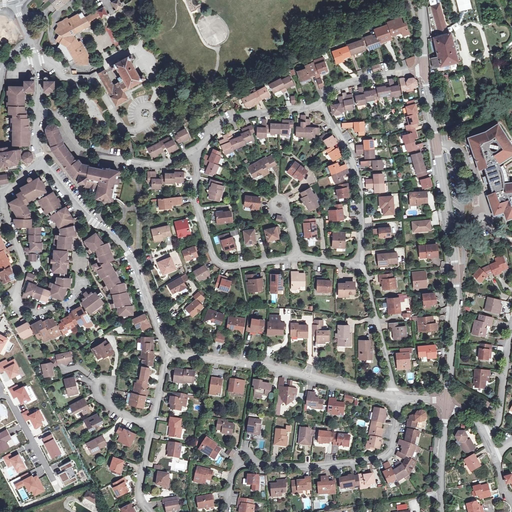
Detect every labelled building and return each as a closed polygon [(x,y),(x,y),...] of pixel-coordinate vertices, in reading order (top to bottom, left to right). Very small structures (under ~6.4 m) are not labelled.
[(49,0),(58,10),(68,0),(49,0)] [(116,10),(126,4),(124,1),(121,2),(119,0),(114,0),(112,2),(116,10)] [(469,0),(455,0),(459,11),(472,8),(469,0)] [(454,48),(450,32),(447,33),(440,4),(427,7),(431,37),(430,37),(431,41),(436,40),(436,46),(432,47),(433,52),(438,52),(438,55),(433,56),(433,58),(431,58),(433,68),(458,62),(454,48)] [(97,10),(97,11),(85,17),(82,12),(68,20),(67,18),(57,24),(58,26),(55,31),(56,33),(60,35),(58,38),(62,40),(61,43),(57,48),(53,46),(52,48),(57,50),(59,51),(61,53),(63,55),(65,57),(66,59),(68,61),(74,58),(77,64),(88,65),(88,55),(85,55),(85,50),(80,41),(78,43),(76,38),(73,37),(75,32),(89,25),(108,15),(103,7),(97,10)] [(388,22),(390,29),(392,34),(393,36),(397,34),(396,33),(402,30),(402,32),(403,35),(409,33),(405,23),(403,24),(401,17),(388,22)] [(376,35),(379,43),(391,38),(390,35),(387,25),(375,30),(376,35)] [(364,38),(366,43),(367,43),(369,49),(376,47),(375,44),(379,43),(376,35),(372,36),(372,35),(364,38)] [(364,44),(362,39),(347,45),(347,46),(350,55),(358,52),(359,53),(365,51),(364,50),(366,50),(364,44)] [(350,55),(347,46),(332,52),(336,61),(343,58),(350,55)] [(105,69),(98,73),(116,105),(128,98),(124,91),(145,79),(143,75),(139,77),(130,60),(133,58),(131,55),(110,66),(112,70),(117,67),(124,80),(114,85),(105,69)] [(406,59),(409,68),(411,67),(412,66),(413,66),(413,65),(414,64),(414,62),(415,61),(415,56),(406,59)] [(315,62),(311,63),(315,74),(316,78),(320,76),(319,73),(321,73),(322,74),(325,73),(325,71),(327,71),(324,62),(320,63),(320,61),(321,61),(320,59),(314,61),(315,62)] [(378,64),(371,66),(372,67),(374,72),(380,70),(378,64)] [(9,98),(9,103),(9,114),(13,114),(13,118),(13,122),(13,126),(13,145),(28,146),(28,142),(30,142),(30,135),(28,135),(28,125),(28,118),(26,118),(26,111),(24,111),(25,91),(34,91),(34,81),(33,81),(33,80),(34,80),(35,79),(35,78),(35,77),(34,77),(34,76),(33,76),(32,76),(31,76),(31,77),(31,78),(31,79),(31,81),(28,81),(25,81),(24,87),(9,87),(9,98)] [(290,76),(281,80),(286,88),(294,84),(290,76)] [(45,91),(53,91),(54,81),(47,81),(48,80),(48,79),(48,78),(48,77),(47,77),(46,77),(45,77),(44,78),(44,79),(44,80),(45,80),(45,91)] [(287,90),(286,88),(281,80),(280,78),(269,84),(274,93),(281,89),(283,92),(287,90)] [(404,82),(400,83),(402,90),(406,89),(405,87),(409,87),(410,88),(411,88),(412,88),(413,88),(414,87),(415,87),(415,86),(416,86),(416,85),(416,84),(416,83),(416,82),(416,81),(415,80),(414,79),(413,79),(412,78),(411,78),(410,79),(409,79),(408,80),(404,81),(404,82)] [(392,96),(394,96),(395,94),(397,94),(398,95),(401,94),(399,85),(393,86),(392,85),(394,84),(393,79),(389,79),(388,79),(390,87),(391,94),(392,96)] [(265,86),(257,90),(259,92),(255,94),(258,101),(262,99),(270,95),(265,86)] [(377,88),(377,89),(378,97),(391,94),(390,87),(386,88),(385,86),(377,88)] [(364,94),(366,101),(375,99),(375,97),(378,97),(377,89),(364,92),(364,93),(364,94)] [(254,92),(253,90),(246,93),(248,95),(242,98),(247,107),(249,106),(249,104),(251,103),(252,104),(253,105),(252,106),(259,102),(258,101),(255,94),(254,92)] [(342,96),(345,110),(347,109),(348,108),(351,107),(352,109),(354,108),(352,94),(346,95),(346,92),(342,93),(342,96)] [(366,101),(364,94),(355,96),(357,105),(366,103),(366,101)] [(345,111),(345,110),(342,96),(338,96),(339,103),(331,105),(332,114),(335,114),(335,113),(338,112),(339,113),(341,113),(341,112),(345,111)] [(408,115),(415,113),(417,113),(414,100),(407,102),(408,106),(406,106),(408,115)] [(407,130),(408,129),(415,128),(418,127),(417,122),(418,122),(415,113),(408,115),(407,116),(409,124),(406,125),(407,130)] [(296,136),(305,136),(305,128),(306,119),(306,115),(301,115),(301,127),(296,127),(296,136)] [(311,135),(312,137),(315,137),(315,134),(319,134),(319,128),(309,128),(309,126),(310,126),(310,119),(306,119),(305,128),(305,136),(307,137),(308,135),(311,135)] [(286,132),(286,134),(289,134),(289,127),(293,127),(293,120),(283,120),(283,124),(280,124),(280,131),(280,133),(282,133),(282,132),(286,132)] [(364,135),(363,121),(359,122),(347,123),(342,123),(342,127),(354,127),(354,131),(358,131),(358,135),(364,135)] [(85,183),(89,166),(89,165),(81,163),(78,159),(76,160),(64,144),(64,143),(58,127),(57,126),(57,125),(56,125),(56,124),(55,124),(55,123),(54,123),(53,123),(52,123),(51,123),(50,124),(49,125),(48,125),(47,126),(47,127),(46,128),(46,129),(46,130),(46,131),(46,132),(53,149),(52,150),(60,159),(73,177),(78,178),(78,181),(85,183)] [(274,132),(275,133),(280,133),(280,131),(280,124),(271,123),(271,125),(267,125),(267,126),(267,127),(266,133),(270,133),(271,132),(274,132)] [(244,133),(241,134),(244,141),(245,143),(253,139),(251,133),(254,131),(252,125),(242,129),(244,133)] [(493,130),(493,131),(471,139),(481,171),(486,169),(500,164),(511,156),(511,144),(500,125),(493,130)] [(263,135),(264,136),(266,137),(266,133),(267,127),(264,127),(262,127),(258,127),(257,136),(259,136),(260,135),(263,135)] [(403,136),(404,137),(405,138),(406,140),(405,142),(405,144),(414,141),(415,141),(414,138),(417,137),(415,128),(408,129),(409,133),(403,135),(403,136)] [(186,137),(188,138),(190,137),(185,129),(177,133),(178,135),(175,136),(178,143),(183,140),(184,139),(186,137)] [(226,134),(227,134),(233,149),(245,144),(245,143),(244,141),(241,134),(237,136),(237,137),(234,139),(230,132),(226,134)] [(329,148),(333,145),(337,143),(332,135),(329,136),(327,133),(325,134),(321,137),(323,141),(324,140),(329,148)] [(233,150),(233,149),(227,134),(223,136),(224,139),(225,141),(224,141),(223,139),(220,141),(225,154),(233,150)] [(159,142),(163,148),(166,146),(169,152),(177,148),(173,139),(170,141),(169,137),(159,142)] [(364,140),(365,149),(370,149),(374,148),(373,139),(364,140)] [(408,151),(412,150),(419,148),(423,147),(422,143),(415,145),(414,141),(405,144),(408,151)] [(163,148),(159,142),(148,148),(152,156),(154,155),(154,154),(157,152),(158,153),(164,150),(163,148)] [(333,145),(329,148),(326,150),(333,161),(341,156),(336,148),(335,149),(333,145)] [(0,167),(3,167),(6,166),(5,166),(8,165),(8,169),(8,170),(18,169),(16,159),(21,159),(19,149),(11,151),(10,152),(8,152),(7,147),(0,147),(0,167)] [(374,157),(374,148),(370,149),(365,149),(365,158),(374,157)] [(419,148),(412,150),(413,154),(411,155),(414,163),(423,161),(419,148)] [(203,159),(205,159),(217,164),(220,156),(219,155),(220,152),(213,149),(210,156),(205,154),(203,159)] [(33,153),(30,151),(25,151),(22,155),(23,159),(27,162),(32,162),(34,158),(33,153)] [(269,172),(266,168),(265,166),(267,165),(268,167),(270,166),(275,163),(272,157),(266,160),(265,158),(265,157),(248,167),(254,177),(262,173),(263,175),(269,172)] [(217,164),(205,159),(204,164),(208,165),(205,174),(212,176),(213,173),(215,174),(218,165),(217,164)] [(381,163),(382,162),(382,160),(360,161),(361,166),(373,165),(373,170),(383,169),(382,167),(381,166),(381,163)] [(423,161),(414,163),(416,172),(418,172),(419,176),(426,174),(423,161)] [(295,162),(289,169),(294,174),(294,175),(296,177),(300,180),(307,171),(295,162)] [(328,166),(332,174),(347,168),(346,164),(339,166),(337,162),(328,166)] [(500,164),(486,169),(494,194),(506,185),(506,181),(506,178),(505,174),(504,170),(502,167),(500,164)] [(102,169),(89,166),(85,183),(85,186),(98,189),(96,198),(112,201),(112,198),(114,198),(116,193),(114,193),(117,183),(119,178),(117,178),(118,170),(103,167),(102,169)] [(349,172),(347,168),(332,174),(335,183),(344,179),(342,175),(349,172)] [(294,174),(289,169),(287,172),(295,178),(296,177),(294,175),(294,174)] [(180,180),(181,181),(183,181),(183,172),(174,171),(174,173),(174,181),(176,181),(177,180),(180,180)] [(161,188),(161,183),(161,178),(156,178),(156,172),(152,172),(152,174),(148,174),(148,182),(152,182),(152,188),(161,188)] [(174,181),(174,173),(165,173),(165,175),(161,175),(161,178),(161,183),(174,183),(174,181)] [(374,174),(374,183),(383,182),(383,173),(374,174)] [(30,227),(31,227),(31,219),(30,219),(30,212),(25,204),(28,202),(28,201),(37,195),(41,202),(45,209),(47,212),(49,211),(53,217),(55,221),(58,227),(66,223),(67,226),(72,225),(74,225),(79,224),(82,222),(78,216),(74,218),(73,220),(70,216),(65,206),(64,207),(63,206),(60,201),(59,201),(58,201),(52,191),(50,187),(44,177),(45,176),(43,174),(40,175),(41,176),(31,181),(30,182),(20,187),(22,191),(16,194),(17,195),(18,197),(15,199),(9,202),(16,215),(16,218),(15,219),(16,227),(29,227),(30,227)] [(426,174),(419,176),(423,188),(432,186),(429,177),(427,177),(426,174)] [(9,175),(0,176),(0,184),(9,183),(8,178),(10,178),(9,175)] [(218,195),(221,196),(223,191),(221,190),(223,186),(216,184),(210,182),(209,187),(210,187),(209,191),(210,192),(208,198),(217,200),(218,195)] [(384,192),(383,182),(374,183),(375,192),(384,192)] [(349,196),(348,191),(347,187),(349,187),(348,183),(339,185),(340,189),(337,190),(338,198),(349,196)] [(511,184),(506,185),(494,194),(489,195),(495,214),(505,210),(508,220),(511,218),(511,184)] [(305,203),(308,208),(318,203),(316,199),(317,198),(315,193),(313,195),(312,193),(309,188),(301,192),(304,197),(302,197),(305,203)] [(416,205),(417,205),(417,203),(419,202),(426,202),(425,191),(409,192),(410,205),(411,205),(411,208),(416,208),(416,205)] [(253,208),(254,208),(258,208),(259,203),(259,200),(259,197),(246,196),(245,205),(251,206),(253,206),(253,208)] [(380,207),(383,207),(386,207),(386,214),(394,214),(393,196),(380,197),(380,207)] [(159,209),(169,208),(169,202),(170,202),(170,200),(172,200),(173,204),(182,203),(181,197),(174,197),(160,199),(158,199),(159,209)] [(343,219),(342,205),(334,205),(335,211),(329,211),(330,220),(343,219)] [(216,212),(217,223),(232,221),(231,210),(223,212),(216,212)] [(187,229),(185,219),(175,222),(179,237),(190,234),(189,229),(187,229)] [(314,219),(303,220),(305,237),(314,236),(313,230),(315,230),(314,219)] [(422,231),(426,230),(431,230),(430,220),(412,221),(413,230),(422,230),(422,231)] [(56,239),(55,238),(54,256),(51,256),(50,265),(53,265),(53,272),(54,272),(54,277),(57,278),(56,283),(50,281),(49,286),(52,287),(51,290),(50,295),(53,296),(57,297),(62,299),(63,295),(65,290),(65,286),(70,286),(70,281),(68,281),(68,277),(64,276),(64,272),(87,274),(88,255),(88,254),(87,254),(85,253),(84,252),(68,251),(68,250),(72,250),(73,243),(71,243),(71,239),(71,237),(70,235),(74,234),(73,230),(72,225),(67,226),(59,228),(61,236),(59,236),(59,237),(58,238),(57,239),(56,239)] [(154,239),(162,237),(170,235),(168,226),(151,229),(154,239)] [(29,227),(29,235),(40,235),(40,231),(41,231),(41,227),(31,227),(30,227),(29,227)] [(268,241),(281,237),(278,227),(265,230),(268,241)] [(386,227),(376,228),(377,233),(379,233),(380,236),(390,236),(390,227),(389,227),(386,227)] [(246,243),(256,242),(254,229),(244,231),(246,243)] [(119,278),(117,275),(116,272),(115,270),(113,271),(108,261),(113,259),(109,246),(107,247),(105,242),(103,243),(102,239),(100,240),(96,234),(95,232),(95,233),(94,231),(90,234),(91,236),(90,237),(86,239),(85,240),(90,248),(87,249),(88,252),(91,251),(94,249),(95,249),(97,254),(98,256),(100,261),(102,266),(96,270),(101,278),(102,277),(106,285),(105,286),(104,286),(104,287),(104,288),(105,288),(105,289),(106,289),(107,289),(107,288),(108,288),(111,288),(114,303),(112,303),(111,304),(111,305),(112,306),(113,306),(114,306),(115,307),(118,306),(119,314),(123,314),(128,314),(132,314),(132,304),(128,305),(128,300),(128,297),(127,292),(126,288),(125,283),(124,282),(120,283),(119,278)] [(343,237),(345,237),(345,233),(333,232),(333,247),(343,248),(343,237)] [(220,241),(222,240),(225,250),(235,247),(232,237),(230,237),(228,233),(219,236),(220,241)] [(41,250),(41,246),(42,246),(42,242),(41,242),(40,242),(30,242),(30,247),(25,247),(25,252),(32,252),(32,250),(41,250)] [(419,246),(420,256),(427,255),(427,257),(437,256),(436,244),(419,246)] [(197,256),(195,252),(193,247),(182,251),(186,260),(197,256)] [(0,265),(2,270),(9,267),(11,266),(8,260),(7,257),(3,250),(0,251),(0,265)] [(378,254),(379,264),(387,263),(397,262),(396,252),(378,254)] [(501,269),(508,266),(503,256),(496,259),(497,262),(490,265),(491,265),(494,272),(495,276),(502,273),(502,271),(501,269)] [(164,274),(175,269),(170,257),(158,262),(162,271),(163,271),(164,274)] [(204,265),(194,271),(199,280),(202,278),(203,279),(206,277),(205,276),(209,274),(204,265)] [(487,275),(494,272),(491,265),(481,269),(480,268),(474,276),(481,282),(487,275)] [(14,276),(9,267),(2,270),(0,270),(0,278),(2,284),(7,281),(6,279),(14,276)] [(414,288),(424,287),(424,283),(423,275),(425,275),(425,271),(413,272),(414,288)] [(292,290),(297,290),(301,286),(305,286),(305,274),(300,274),(300,275),(299,275),(299,272),(292,272),(292,290)] [(185,273),(181,276),(185,282),(189,279),(185,273)] [(379,274),(380,280),(383,280),(383,282),(382,282),(382,283),(383,289),(396,287),(395,278),(392,278),(391,273),(379,274)] [(280,284),(280,280),(280,274),(270,275),(270,293),(277,293),(276,290),(282,290),(282,284),(280,284)] [(230,281),(226,280),(223,279),(224,276),(219,275),(216,287),(219,288),(219,289),(228,291),(230,281)] [(262,278),(256,279),(254,280),(254,275),(246,276),(246,280),(248,280),(249,283),(247,283),(248,292),(253,291),(253,290),(262,288),(261,284),(263,284),(262,278)] [(167,284),(173,293),(179,289),(179,290),(186,287),(180,277),(167,284)] [(316,291),(322,292),(322,290),(327,290),(327,292),(330,292),(330,280),(320,280),(320,278),(317,278),(316,291)] [(339,296),(345,296),(345,293),(349,294),(355,293),(354,283),(349,283),(349,281),(346,282),(346,283),(339,284),(339,296)] [(33,282),(33,283),(29,282),(27,289),(25,289),(22,297),(26,298),(28,293),(33,295),(36,286),(37,285),(37,284),(33,282)] [(40,299),(43,289),(40,287),(40,286),(37,285),(36,286),(33,295),(33,296),(40,299)] [(47,290),(43,289),(40,299),(47,301),(48,299),(50,295),(51,290),(48,289),(47,290)] [(103,295),(98,289),(93,293),(92,292),(91,292),(90,292),(89,292),(91,295),(89,296),(87,292),(86,292),(85,292),(84,292),(83,293),(83,294),(83,295),(86,299),(84,300),(83,298),(82,298),(82,299),(82,300),(83,301),(81,303),(89,313),(92,311),(96,308),(98,306),(102,303),(103,302),(100,297),(103,295)] [(193,297),(196,299),(186,308),(193,316),(203,307),(198,302),(203,297),(198,292),(193,297)] [(435,304),(434,293),(423,293),(424,307),(430,306),(430,304),(435,304)] [(399,297),(387,298),(389,313),(400,312),(399,297)] [(500,305),(501,300),(488,297),(485,310),(500,314),(502,305),(500,305)] [(73,313),(77,320),(78,322),(80,326),(84,324),(88,327),(92,324),(86,313),(84,314),(83,311),(80,306),(72,311),(73,311),(73,313)] [(212,321),(216,322),(220,324),(223,314),(208,309),(204,321),(209,319),(212,320),(212,321)] [(69,315),(68,316),(61,320),(62,322),(58,324),(64,333),(68,331),(66,329),(75,325),(74,324),(73,322),(77,320),(73,313),(73,311),(69,313),(70,315),(69,315)] [(137,328),(140,326),(142,325),(143,329),(150,325),(144,314),(133,319),(137,328)] [(275,317),(270,317),(270,322),(268,322),(267,334),(274,334),(274,332),(283,332),(283,327),(283,323),(283,322),(280,322),(278,322),(278,317),(280,317),(280,315),(275,315),(275,317)] [(475,332),(475,334),(479,335),(480,333),(486,334),(488,325),(490,326),(492,318),(480,315),(478,321),(475,321),(474,329),(476,329),(475,332)] [(228,317),(227,323),(229,324),(228,327),(228,328),(233,329),(233,327),(237,328),(242,333),(244,318),(234,317),(234,318),(228,317)] [(21,320),(22,322),(23,324),(21,325),(17,327),(22,336),(32,331),(25,318),(21,320)] [(53,324),(55,323),(53,318),(49,320),(48,319),(42,322),(50,337),(51,338),(61,333),(56,325),(55,326),(53,324)] [(251,328),(257,329),(262,330),(264,320),(252,318),(251,320),(247,319),(246,330),(251,331),(251,328)] [(321,341),(324,341),(329,341),(329,331),(321,331),(321,326),(323,326),(323,319),(314,319),(314,325),(312,325),(312,335),(316,335),(316,343),(321,343),(321,341)] [(50,337),(42,322),(41,320),(31,325),(39,339),(42,337),(47,339),(50,337)] [(418,321),(418,325),(421,325),(421,331),(436,329),(436,323),(433,323),(430,324),(430,320),(418,321)] [(394,337),(400,336),(407,336),(406,326),(397,327),(397,322),(389,323),(390,328),(393,327),(394,337)] [(291,336),(298,336),(298,335),(301,335),(302,337),(307,337),(307,325),(295,325),(295,323),(291,323),(291,336)] [(338,337),(338,342),(345,342),(345,346),(351,346),(350,336),(348,336),(348,334),(348,325),(338,325),(338,334),(336,334),(336,337),(338,337)] [(142,350),(143,350),(153,351),(153,344),(152,344),(152,337),(141,337),(140,342),(142,343),(142,350)] [(99,357),(103,355),(107,352),(109,355),(114,352),(109,344),(107,344),(105,341),(92,349),(95,355),(97,354),(99,357)] [(359,341),(359,349),(361,349),(361,359),(372,359),(372,349),(370,349),(369,341),(359,341)] [(419,356),(428,355),(436,354),(435,344),(418,346),(419,356)] [(489,360),(489,359),(490,350),(492,350),(492,345),(481,344),(479,359),(489,360)] [(403,352),(401,353),(401,355),(396,356),(397,365),(401,365),(405,368),(410,367),(409,352),(411,352),(410,347),(403,348),(403,352)] [(152,366),(153,351),(143,350),(142,364),(148,365),(152,366)] [(56,355),(57,359),(58,363),(62,362),(66,365),(68,360),(71,360),(69,352),(66,352),(56,355)] [(6,359),(0,362),(0,369),(1,372),(6,369),(11,377),(20,373),(18,369),(19,368),(14,359),(10,361),(8,362),(6,359)] [(58,363),(57,359),(52,360),(50,362),(42,364),(44,375),(48,373),(49,375),(53,374),(51,367),(53,364),(56,366),(58,363)] [(142,366),(139,379),(147,381),(148,374),(149,370),(149,367),(148,367),(142,366)] [(175,382),(184,383),(184,382),(193,383),(195,372),(176,369),(175,382)] [(485,379),(487,380),(488,370),(476,369),(475,381),(476,381),(476,387),(485,388),(486,382),(485,381),(485,379)] [(65,385),(67,385),(67,389),(66,389),(68,395),(78,393),(77,388),(74,387),(73,383),(75,381),(74,377),(64,379),(65,385)] [(213,378),(212,386),(211,389),(211,394),(215,395),(215,393),(221,394),(223,380),(213,378)] [(147,381),(139,379),(137,379),(137,383),(135,383),(134,387),(136,388),(135,390),(134,394),(145,396),(147,396),(148,390),(146,389),(147,381)] [(240,389),(243,389),(245,381),(231,379),(229,391),(239,393),(240,389)] [(271,385),(264,384),(264,385),(261,384),(262,382),(254,380),(253,385),(255,386),(254,393),(256,394),(256,397),(261,398),(262,395),(270,396),(271,385)] [(17,383),(9,389),(13,398),(18,395),(22,403),(30,398),(29,396),(32,394),(27,385),(19,389),(17,383)] [(283,389),(279,388),(277,404),(281,405),(285,402),(287,405),(294,400),(294,399),(294,395),(296,395),(297,389),(291,388),(290,390),(283,389)] [(141,403),(144,403),(145,396),(134,394),(131,393),(129,404),(141,407),(141,403)] [(185,395),(173,393),(173,398),(171,397),(170,405),(172,405),(171,409),(180,411),(181,406),(186,407),(187,400),(184,400),(185,395)] [(311,408),(317,409),(317,406),(322,406),(323,401),(318,400),(318,399),(315,398),(315,394),(308,393),(307,405),(311,406),(311,408)] [(90,410),(83,398),(70,405),(74,412),(81,409),(84,413),(90,410)] [(332,414),(338,415),(338,412),(343,412),(344,404),(336,403),(336,399),(330,399),(328,412),(332,413),(332,414)] [(372,421),(382,423),(384,423),(386,410),(374,408),(374,410),(373,416),(372,421)] [(408,429),(414,430),(416,421),(417,421),(421,422),(426,421),(429,417),(428,412),(424,409),(418,410),(416,414),(415,415),(410,416),(411,420),(409,419),(406,428),(408,429)] [(25,411),(21,413),(25,421),(30,418),(35,427),(40,425),(39,422),(42,420),(37,411),(28,416),(25,411)] [(90,430),(98,426),(97,424),(101,422),(97,414),(84,421),(90,430)] [(169,426),(171,426),(173,427),(171,436),(180,438),(182,428),(180,428),(181,420),(171,418),(169,426)] [(224,423),(224,420),(219,419),(217,429),(222,430),(222,432),(226,433),(226,435),(232,436),(233,424),(226,423),(224,423)] [(252,432),(257,433),(258,430),(260,430),(262,420),(250,419),(248,433),(252,433),(252,432)] [(382,423),(372,421),(369,436),(371,437),(379,438),(381,429),(382,423)] [(299,444),(309,445),(309,440),(310,436),(310,430),(311,429),(301,428),(299,444)] [(124,429),(124,430),(122,433),(119,433),(119,436),(117,440),(120,441),(121,443),(122,442),(129,446),(132,441),(133,440),(132,438),(133,437),(135,434),(131,432),(130,431),(127,430),(124,429)] [(275,445),(284,445),(285,437),(286,436),(286,431),(286,430),(276,429),(275,445)] [(414,430),(408,429),(405,442),(414,446),(415,441),(416,437),(418,438),(420,432),(414,430)] [(6,430),(0,432),(0,451),(9,447),(6,441),(10,438),(6,430)] [(468,453),(474,449),(475,448),(470,440),(468,441),(467,439),(467,437),(467,436),(467,435),(466,433),(465,432),(463,431),(462,431),(460,432),(459,433),(458,435),(458,436),(458,438),(458,439),(460,440),(461,441),(462,441),(464,444),(461,445),(466,453),(468,453)] [(52,432),(40,439),(49,455),(61,449),(52,432)] [(334,442),(334,434),(335,434),(320,432),(318,442),(329,444),(330,441),(334,442)] [(350,436),(334,434),(334,442),(333,445),(338,445),(338,442),(340,442),(339,445),(349,446),(350,436)] [(91,452),(98,448),(99,447),(106,444),(101,435),(86,443),(91,452)] [(382,439),(379,438),(371,437),(370,441),(369,447),(375,448),(380,449),(382,439)] [(205,444),(203,447),(202,449),(203,451),(210,456),(211,454),(216,458),(218,454),(221,449),(217,446),(214,444),(215,443),(207,438),(204,444),(205,444)] [(400,444),(402,445),(404,446),(402,449),(401,452),(411,458),(414,451),(418,452),(419,448),(414,446),(405,442),(401,440),(400,444)] [(369,447),(370,441),(367,441),(366,449),(374,450),(375,448),(369,447)] [(170,447),(170,451),(169,456),(179,457),(181,444),(169,442),(169,447),(170,447)] [(411,458),(401,452),(399,451),(397,455),(403,458),(403,457),(406,459),(403,465),(409,474),(417,461),(411,458)] [(10,453),(3,456),(9,467),(14,464),(17,472),(25,468),(18,454),(12,458),(10,453)] [(476,459),(477,458),(475,454),(465,460),(472,471),(480,466),(476,459)] [(109,468),(112,469),(119,471),(121,468),(122,464),(124,459),(113,455),(109,468)] [(73,465),(71,461),(58,467),(60,470),(57,472),(64,486),(72,482),(70,477),(74,475),(69,466),(73,465)] [(398,468),(393,471),(396,476),(397,480),(398,481),(405,477),(409,474),(403,465),(401,461),(396,464),(398,468)] [(395,481),(397,480),(396,476),(393,471),(393,470),(389,462),(384,464),(387,471),(388,472),(384,474),(389,483),(391,482),(392,484),(395,482),(395,481)] [(198,467),(195,479),(199,480),(199,482),(205,484),(206,479),(207,476),(211,478),(213,471),(198,467)] [(168,486),(169,479),(170,474),(159,472),(157,484),(162,485),(168,486)] [(27,474),(23,477),(25,481),(17,485),(17,488),(25,484),(28,491),(32,489),(34,494),(44,489),(38,476),(30,480),(27,474)] [(374,475),(368,475),(365,476),(365,474),(358,475),(358,476),(358,477),(360,486),(366,485),(367,487),(371,486),(371,488),(376,488),(374,475)] [(247,485),(252,485),(258,486),(259,476),(248,475),(247,485)] [(345,486),(345,488),(360,486),(358,477),(358,476),(354,477),(354,475),(349,476),(349,477),(340,479),(341,486),(345,486)] [(260,476),(259,476),(258,486),(252,485),(252,488),(259,489),(260,476)] [(127,491),(125,486),(123,484),(125,483),(125,482),(126,481),(124,477),(114,482),(116,486),(113,487),(117,496),(127,491)] [(319,483),(319,488),(323,488),(323,492),(329,491),(329,493),(336,493),(335,482),(329,483),(329,477),(322,478),(323,483),(319,483)] [(299,490),(303,490),(312,490),(311,478),(306,478),(306,480),(292,481),(293,493),(299,493),(299,490)] [(172,480),(169,479),(168,486),(162,485),(161,488),(170,489),(172,480)] [(286,493),(286,487),(285,480),(279,481),(279,484),(271,484),(272,497),(278,496),(278,493),(282,493),(286,493)] [(488,490),(490,490),(488,484),(481,486),(481,485),(474,487),(475,491),(473,492),(474,497),(479,495),(480,498),(483,497),(484,498),(489,496),(488,490)] [(94,502),(98,496),(88,490),(84,496),(94,502)] [(199,508),(204,507),(214,506),(212,495),(197,498),(199,508)] [(166,504),(167,510),(166,511),(171,511),(171,510),(178,509),(177,501),(178,501),(178,497),(163,499),(164,504),(166,504)] [(254,500),(246,499),(245,504),(242,504),(241,507),(240,507),(239,511),(251,511),(252,511),(254,511),(255,506),(253,506),(254,500)] [(469,511),(484,511),(483,506),(479,507),(478,501),(467,504),(469,511)] [(134,511),(133,510),(132,507),(130,503),(121,508),(122,511),(134,511)]
